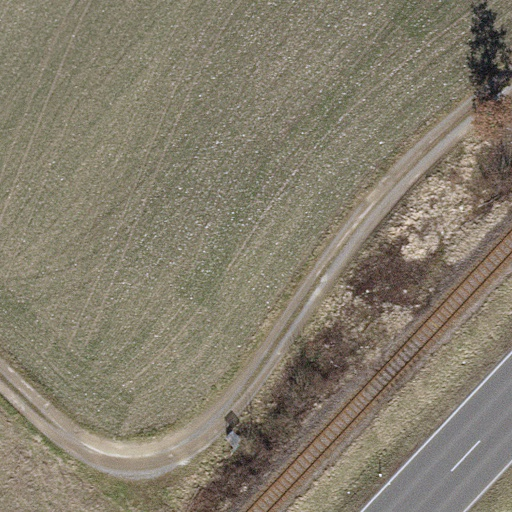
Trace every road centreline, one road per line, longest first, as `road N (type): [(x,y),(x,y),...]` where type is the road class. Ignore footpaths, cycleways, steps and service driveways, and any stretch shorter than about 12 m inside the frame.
road 1 (track): [(0,352),(115,454),(186,450),(381,196),(511,83)]
road 2 (primary): [(511,409),(415,511)]
